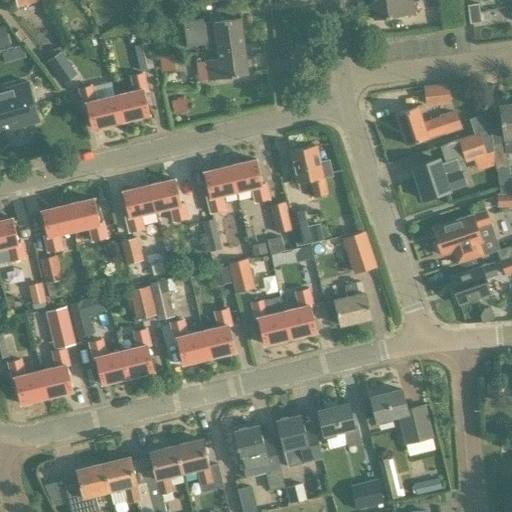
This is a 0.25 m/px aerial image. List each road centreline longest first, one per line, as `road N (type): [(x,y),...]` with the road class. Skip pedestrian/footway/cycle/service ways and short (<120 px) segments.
road 1 (residential): [(3,431),(16,435),(425,343)]
road 2 (residential): [(349,103),(0,191)]
road 3 (residential): [(425,343),(349,103)]
road 4 (residential): [(479,511),(458,340)]
road 5 (residential): [(341,77),(511,56)]
